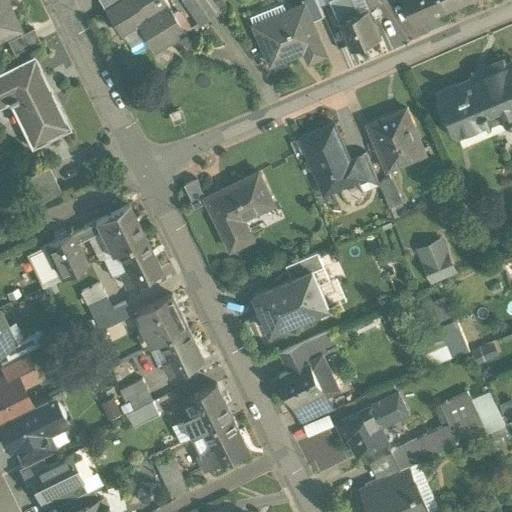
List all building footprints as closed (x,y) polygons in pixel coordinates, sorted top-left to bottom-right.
[(4,0),(0,0),(0,39),(19,30),(4,0)] [(164,0),(121,0),(105,10),(121,35),(147,19),(164,47),(185,34),(164,0)] [(211,0),(183,0),(201,24),(218,10),(211,0)] [(323,17),(315,0),(305,0),(302,1),(303,4),(305,4),(313,22),(323,17)] [(330,0),(315,0),(323,17),(335,12),(330,1),(331,0),(330,0)] [(331,0),(330,1),(335,12),(352,49),(381,36),(368,9),(358,13),(352,0),(331,0)] [(442,0),(403,0),(414,24),(447,9),(442,0)] [(442,0),(447,9),(468,0),(442,0)] [(303,4),(287,11),(290,17),(263,29),(269,44),(263,47),(271,66),(305,52),(309,62),(326,55),(313,22),(305,4),(303,4)] [(33,29),(8,42),(13,53),(39,41),(33,29)] [(68,128),(33,57),(0,73),(0,102),(7,99),(8,103),(15,99),(37,143),(68,128)] [(511,63),(505,67),(503,61),(477,72),(479,78),(439,95),(457,136),(511,112),(511,63)] [(407,109),(368,125),(387,169),(426,153),(407,109)] [(334,124),(302,138),(326,192),(355,180),(363,176),(355,158),(350,160),(334,124)] [(367,154),(355,158),(363,176),(355,180),(363,192),(381,185),(380,182),(367,154)] [(48,165),(19,179),(32,205),(61,191),(48,165)] [(259,170),(205,197),(208,201),(231,248),(253,237),(244,218),(275,202),(259,170)] [(392,176),(380,182),(381,185),(391,207),(403,202),(392,176)] [(196,178),(183,184),(195,208),(208,201),(205,197),(196,178)] [(127,203),(84,225),(100,257),(102,256),(116,250),(143,236),(127,203)] [(74,229),(47,243),(63,275),(85,265),(74,243),(75,243),(79,240),(74,229)] [(143,236),(116,250),(125,267),(119,270),(119,272),(126,285),(160,269),(144,236),(143,236)] [(441,240),(418,250),(424,264),(447,254),(441,240)] [(47,243),(28,252),(45,285),(63,275),(47,243)] [(116,250),(102,256),(111,275),(119,272),(119,270),(125,267),(116,250)] [(323,265),(319,253),(287,266),(292,278),(312,270),(323,265)] [(447,254),(424,264),(432,282),(455,272),(447,254)] [(328,307),(312,270),(292,278),(253,294),(268,332),(328,307)] [(99,282),(80,291),(87,305),(106,295),(99,282)] [(172,293),(139,309),(148,329),(139,334),(145,347),(152,344),(188,326),(172,293)] [(106,295),(87,305),(94,317),(112,307),(106,295)] [(430,303),(438,322),(450,317),(442,298),(430,303)] [(112,307),(94,317),(99,328),(130,313),(125,301),(112,307)] [(0,325),(0,348),(9,344),(0,325)] [(188,326),(152,344),(161,363),(164,361),(171,375),(205,359),(188,326)] [(470,351),(460,327),(443,335),(452,358),(470,351)] [(329,330),(301,343),(310,360),(322,354),(336,347),(329,330)] [(34,333),(2,349),(8,359),(25,351),(40,343),(34,333)] [(301,343),(280,352),(290,370),(310,360),(301,343)] [(8,359),(0,363),(6,375),(31,363),(25,351),(8,359)] [(290,370),(279,375),(293,403),(301,400),(304,406),(327,395),(315,372),(328,366),(322,354),(290,370)] [(6,375),(0,378),(0,419),(31,404),(21,384),(37,376),(31,363),(6,375)] [(328,366),(315,372),(327,395),(339,388),(328,366)] [(142,377),(129,383),(130,383),(120,388),(125,399),(129,397),(134,409),(154,399),(142,377)] [(217,383),(183,399),(190,414),(184,417),(185,418),(194,435),(205,430),(233,416),(217,383)] [(471,398),(486,432),(505,423),(490,389),(471,398)] [(448,424),(392,451),(399,469),(409,465),(486,432),(467,391),(438,403),(448,424)] [(370,406),(338,422),(346,439),(349,437),(358,455),(387,441),(380,425),(408,411),(398,393),(371,406),(370,406)] [(31,404),(0,419),(0,426),(3,434),(7,432),(14,445),(31,436),(36,438),(46,434),(48,433),(48,432),(51,431),(56,424),(58,416),(58,409),(54,401),(51,394),(31,404)] [(304,406),(296,410),(302,421),(333,407),(327,395),(304,406)] [(154,399),(134,409),(146,435),(147,435),(167,426),(154,399)] [(119,405),(110,409),(114,416),(122,413),(119,405)] [(146,435),(134,409),(127,413),(139,438),(146,435)] [(233,416),(205,430),(213,446),(201,452),(199,454),(207,469),(249,449),(233,416)] [(185,418),(172,424),(181,441),(193,436),(194,435),(185,418)] [(194,435),(193,436),(201,452),(213,446),(205,430),(194,435)] [(36,438),(31,436),(14,445),(23,464),(41,455),(53,449),(46,434),(36,438)] [(46,466),(28,475),(29,476),(40,498),(48,494),(80,478),(81,478),(72,460),(69,454),(46,466)] [(23,464),(19,466),(25,478),(29,476),(28,475),(46,466),(41,455),(23,464)] [(81,456),(72,460),(81,477),(90,473),(81,456)] [(175,457),(158,465),(172,497),(189,489),(175,457)] [(399,469),(385,475),(390,486),(414,476),(409,465),(399,469)] [(414,476),(390,486),(385,475),(364,485),(374,508),(371,509),(372,511),(424,511),(411,480),(415,478),(414,476)] [(80,478),(48,494),(53,505),(63,500),(85,489),(80,478)] [(85,489),(63,500),(68,511),(97,496),(92,486),(85,489)] [(68,511),(65,511),(108,511),(100,495),(97,496),(68,511)]
